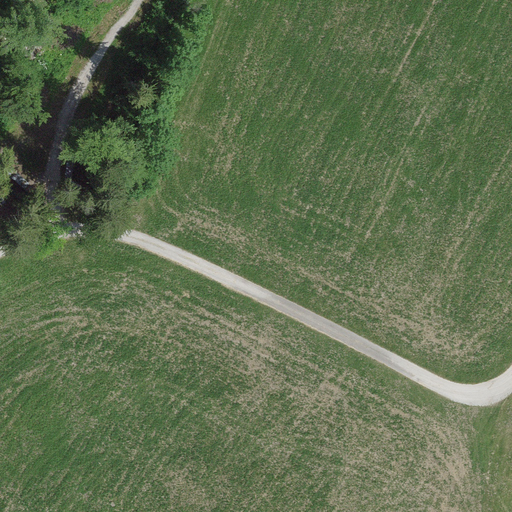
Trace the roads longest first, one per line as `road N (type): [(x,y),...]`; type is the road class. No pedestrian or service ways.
road 1 (track): [(52,232),(135,237),(441,390),(483,397),(511,381)]
road 2 (track): [(138,0),(65,119),(52,232)]
